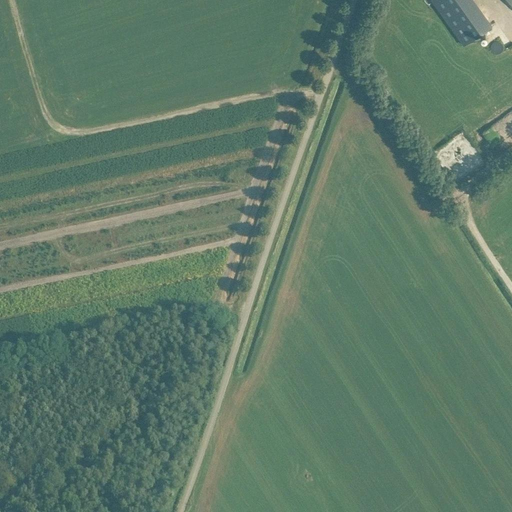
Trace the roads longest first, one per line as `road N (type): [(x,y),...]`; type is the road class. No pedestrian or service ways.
road 1 (unclassified): [(174,511),(355,0)]
road 2 (track): [(10,0),(58,132),(252,93),(321,97)]
